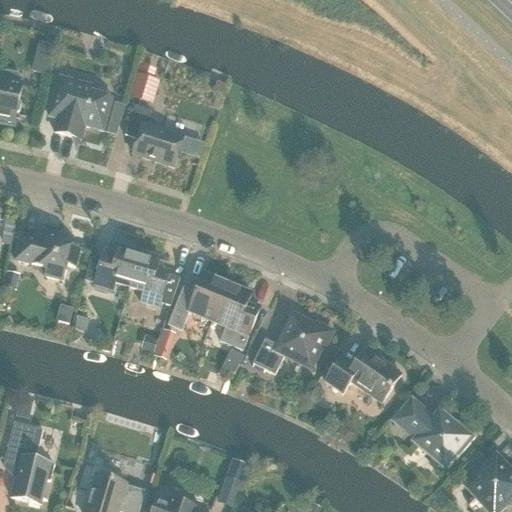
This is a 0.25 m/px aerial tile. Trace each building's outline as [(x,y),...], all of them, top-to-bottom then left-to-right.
[(152,106),(159,82),(137,75),(130,99),(152,106)] [(103,133),(112,100),(90,94),(91,88),(60,79),(49,118),(58,121),(54,134),(81,142),(84,128),(103,133)] [(0,122),(14,125),(16,115),(19,113),(21,105),(19,102),(22,86),(0,81),(0,122)] [(173,170),(183,140),(154,130),(157,122),(149,119),(151,113),(134,108),(124,137),(137,142),(133,156),(173,170)] [(64,247),(66,239),(40,233),(38,241),(21,237),(15,262),(46,270),(44,278),(63,283),(67,268),(75,270),(79,251),(64,247)] [(129,290),(139,255),(119,249),(116,259),(103,255),(101,263),(90,260),(84,283),(94,285),(93,290),(112,296),(115,285),(129,290)] [(139,255),(129,290),(143,294),(140,304),(159,310),(160,305),(170,308),(180,280),(169,277),(169,275),(157,271),(160,261),(139,255)] [(16,293),(20,276),(7,273),(3,290),(16,293)] [(212,323),(227,286),(203,276),(197,290),(185,285),(167,327),(181,333),(189,314),(212,323)] [(227,286),(212,323),(225,329),(219,344),(242,353),(256,320),(244,315),(252,296),(227,286)] [(87,334),(90,321),(77,317),(73,331),(87,334)] [(315,329),(293,317),(277,347),(264,341),(252,366),(274,377),(284,358),(311,371),(322,348),(325,349),(332,334),(317,326),(315,329)] [(170,347),(174,335),(163,331),(159,344),(170,347)] [(387,368),(364,353),(354,367),(341,359),(324,383),(342,396),(350,384),(381,405),(400,377),(397,375),(399,373),(388,366),(387,368)] [(433,420),(411,402),(393,423),(415,442),(413,444),(444,470),(454,457),(457,459),(455,460),(456,461),(475,439),(457,423),(456,424),(459,427),(458,429),(439,413),(433,420)] [(28,412),(18,410),(16,418),(26,420),(28,412)] [(16,435),(19,421),(6,418),(3,432),(16,435)] [(46,503),(47,502),(42,500),(50,466),(35,462),(40,444),(11,437),(4,468),(18,471),(11,500),(40,507),(42,502),(46,503)] [(485,511),(502,511),(511,503),(511,476),(496,458),(463,488),(485,511)] [(138,511),(145,493),(125,487),(126,486),(95,477),(85,511),(138,511)] [(233,510),(242,484),(225,479),(216,504),(233,510)] [(196,511),(197,511),(169,501),(167,506),(156,502),(152,511),(196,511)]
